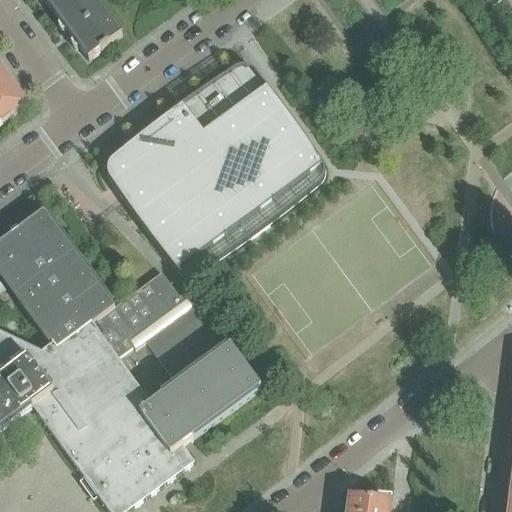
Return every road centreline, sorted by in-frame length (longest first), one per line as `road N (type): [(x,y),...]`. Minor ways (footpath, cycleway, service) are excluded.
road 1 (residential): [(284,511),(511,338)]
road 2 (residential): [(78,119),(239,0)]
road 3 (residential): [(78,119),(0,12)]
